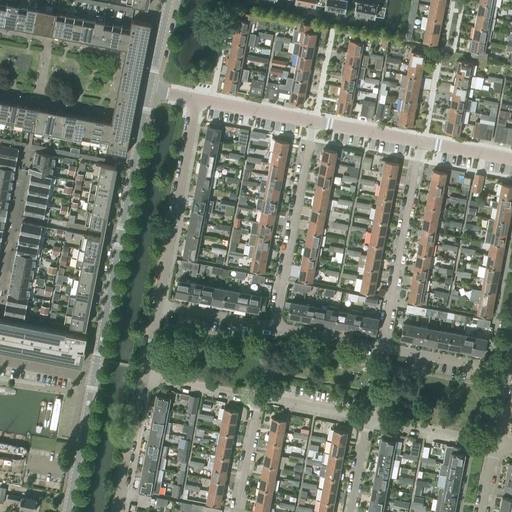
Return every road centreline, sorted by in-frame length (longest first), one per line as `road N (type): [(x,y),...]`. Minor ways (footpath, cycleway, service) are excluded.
road 1 (residential): [(101,336),(151,90)]
road 2 (residential): [(156,305),(194,98)]
road 3 (residential): [(381,348),(421,142)]
road 4 (residential): [(274,327),(313,121)]
road 5 (residential): [(118,511),(143,375)]
road 6 (residential): [(67,511),(93,378)]
road 7 (residential): [(510,372),(381,348)]
road 8 (residential): [(495,442),(368,418)]
road 9 (residential): [(313,121),(194,98)]
road 10 (residential): [(274,327),(156,305)]
